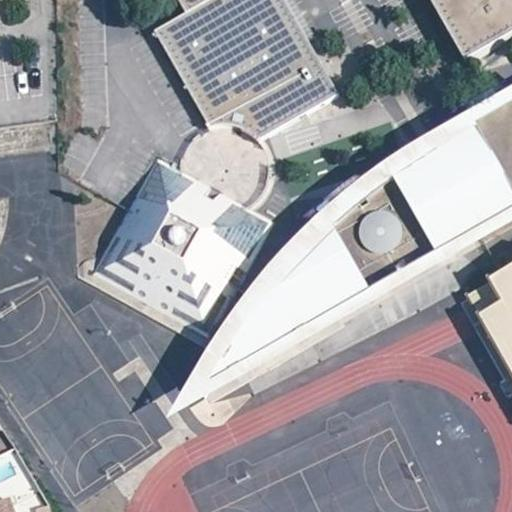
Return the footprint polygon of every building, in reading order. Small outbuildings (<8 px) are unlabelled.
[(252,136),(258,142),(260,142),(307,114),(339,96),(308,40),(282,33),(263,0),(431,0),(468,64),(511,38),(511,0),(179,0),(188,15),(156,32),(209,126),(213,124),(221,125),(228,126),(238,129),(245,132),(252,136)] [(263,0),(282,33),(308,40),(284,0),(263,0)] [(375,0),(390,24),(411,12),(404,0),(375,0)] [(511,105),(474,128),(511,192),(511,105)] [(511,192),(474,128),(424,161),(472,240),(511,216),(511,192)] [(156,156),(91,273),(208,337),(273,220),(156,156)] [(313,275),(338,319),(472,240),(424,161),(394,181),(372,197),(347,217),(328,233),(313,248),(325,268),(313,275)] [(204,396),(338,319),(313,275),(325,268),(313,248),(298,264),(286,277),(268,299),(255,316),(239,340),(228,355),(203,395),(204,396)] [(511,271),(468,296),(511,372),(511,271)] [(0,511),(16,511),(11,499),(0,503),(0,511)]
